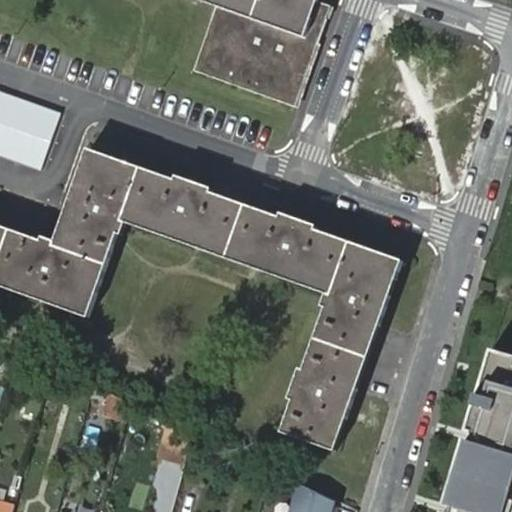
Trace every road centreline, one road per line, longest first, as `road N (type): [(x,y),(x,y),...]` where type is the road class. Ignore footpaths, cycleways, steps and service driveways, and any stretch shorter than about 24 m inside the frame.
road 1 (residential): [(384,511),(464,232)]
road 2 (residential): [(81,99),(307,178)]
road 3 (residential): [(371,0),(307,178)]
road 4 (residential): [(307,178),(464,232)]
road 5 (residential): [(464,232),(511,86)]
road 6 (residential): [(0,170),(51,189),(81,99)]
